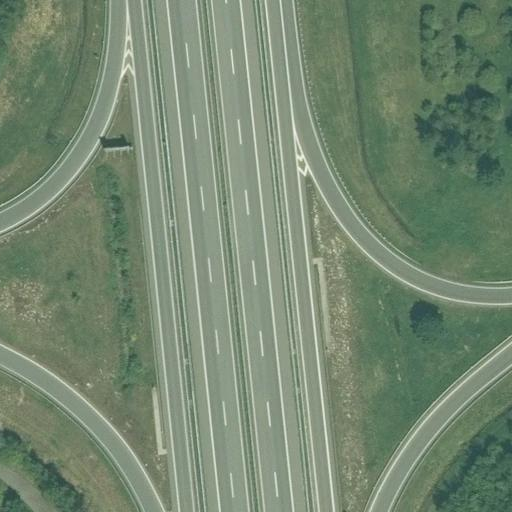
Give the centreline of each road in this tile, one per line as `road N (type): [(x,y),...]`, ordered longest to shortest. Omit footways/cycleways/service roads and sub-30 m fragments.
road 1 (motorway): [(177,0),(231,511)]
road 2 (motorway): [(327,511),(273,0)]
road 3 (motorway): [(134,0),(187,511)]
road 4 (motorway): [(278,511),(226,0)]
road 5 (motorway): [(511,295),(464,295),(420,283),(389,269),(359,240),(303,120),(273,0)]
road 6 (motorway): [(115,0),(113,76),(90,136),(49,192),(0,224)]
road 7 (motorway): [(0,357),(88,416),(118,448),(154,511)]
road 8 (motorway): [(377,511),(427,430),(511,355)]
